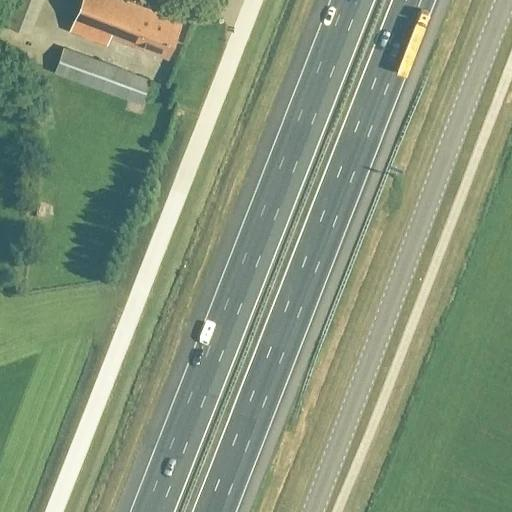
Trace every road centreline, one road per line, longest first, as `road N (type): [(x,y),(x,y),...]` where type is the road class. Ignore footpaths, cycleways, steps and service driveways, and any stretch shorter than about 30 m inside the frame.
road 1 (motorway): [(217,511),(417,0)]
road 2 (unclassified): [(54,511),(253,0)]
road 3 (motorway): [(352,0),(153,511)]
road 4 (unclassified): [(311,511),(505,0)]
